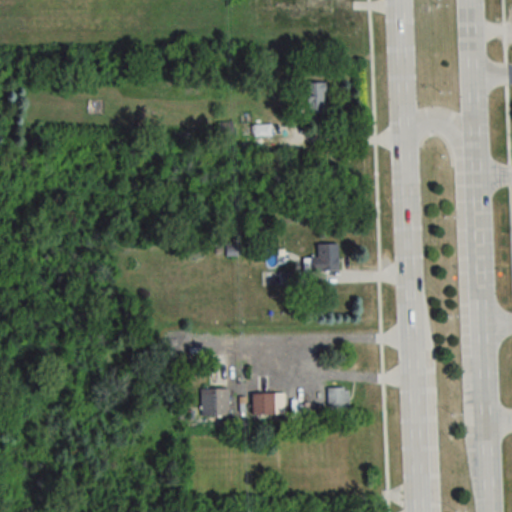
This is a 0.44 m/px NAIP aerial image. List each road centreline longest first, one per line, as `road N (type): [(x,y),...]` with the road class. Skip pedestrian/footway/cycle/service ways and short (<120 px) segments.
road 1 (secondary): [(396,0),(418,511)]
road 2 (secondary): [(485,511),(465,0)]
road 3 (secondary): [(479,327),(464,306),(456,137),(449,125),(428,119),(401,132)]
